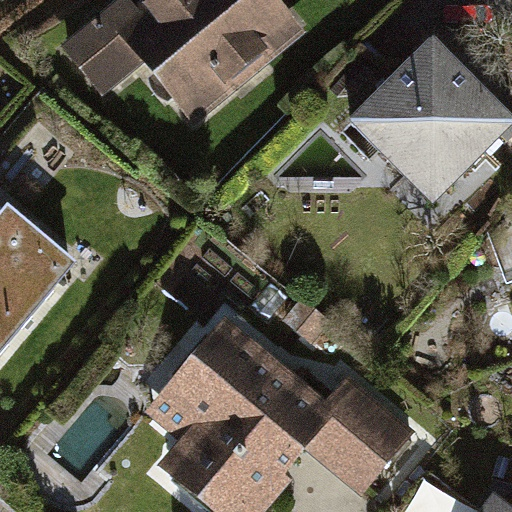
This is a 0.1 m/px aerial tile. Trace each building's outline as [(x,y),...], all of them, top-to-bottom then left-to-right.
[(109,109),(147,78),(193,135),(324,28),(300,0),(121,0),(60,50),(109,109)] [(364,133),(448,214),(511,147),(511,126),(439,56),(405,91),(364,133)] [(0,369),(91,265),(14,199),(0,214),(0,369)] [(322,403),(226,324),(147,420),(176,443),(148,476),(191,511),(268,511),(307,465),(361,509),(425,431),(350,369),(322,403)] [(511,511),(511,506),(494,491),(473,511),(511,511)]
